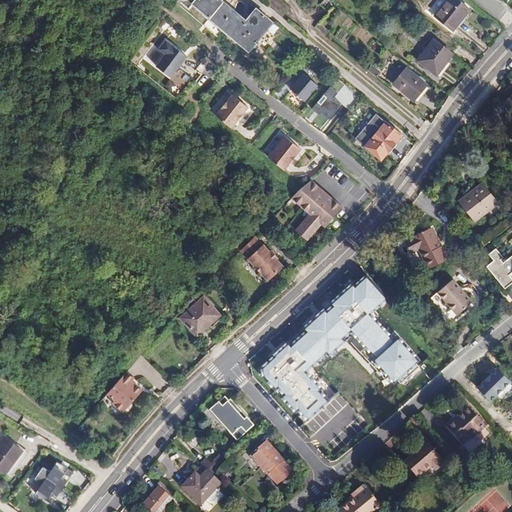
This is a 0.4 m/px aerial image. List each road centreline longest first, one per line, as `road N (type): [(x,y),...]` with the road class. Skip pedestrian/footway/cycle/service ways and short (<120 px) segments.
road 1 (track): [(167,6),(395,204)]
road 2 (tertiary): [(227,364),(339,263),(401,188)]
road 3 (tertiary): [(401,188),(222,357)]
road 4 (unclassified): [(326,477),(511,322)]
road 5 (tertiary): [(222,357),(84,511)]
road 6 (tertiary): [(96,511),(227,364)]
road 7 (tertiary): [(401,188),(511,48)]
road 8 (residential): [(227,364),(326,477)]
